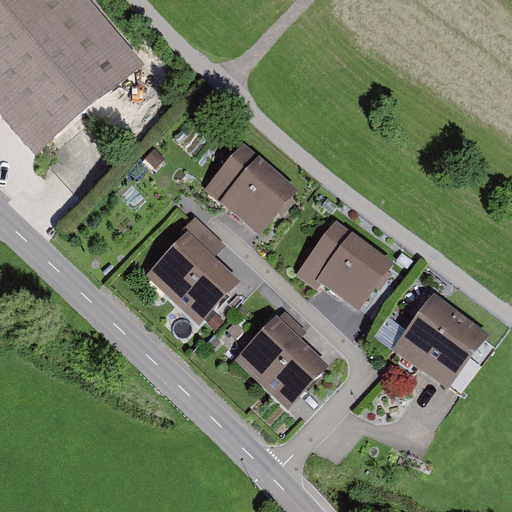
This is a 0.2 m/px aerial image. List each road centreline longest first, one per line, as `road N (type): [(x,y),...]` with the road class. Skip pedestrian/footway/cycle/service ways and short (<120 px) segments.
road 1 (track): [(511,313),(324,178),(219,90),(138,0)]
road 2 (tertiary): [(0,219),(304,511)]
road 3 (track): [(219,90),(310,0)]
